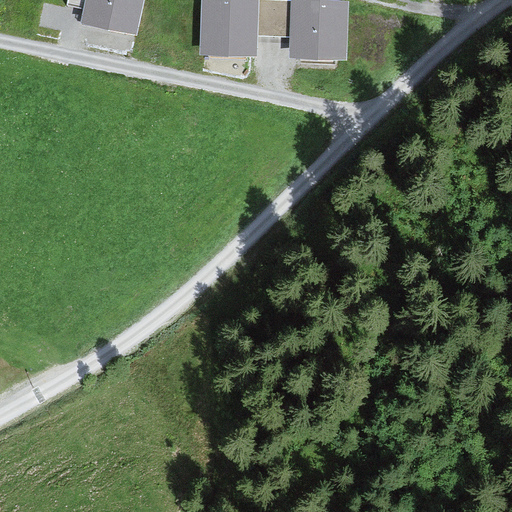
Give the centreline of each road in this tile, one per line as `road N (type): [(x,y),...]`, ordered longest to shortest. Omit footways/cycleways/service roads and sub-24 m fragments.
road 1 (track): [(0,415),(190,293),(370,115)]
road 2 (residential): [(370,115),(0,41)]
road 3 (residential): [(370,115),(506,0)]
